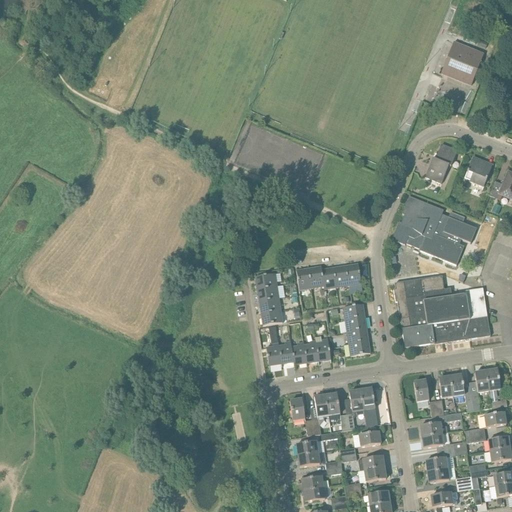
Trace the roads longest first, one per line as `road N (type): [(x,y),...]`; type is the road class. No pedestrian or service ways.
road 1 (track): [(29,48),(47,56),(83,98),(379,235)]
road 2 (residential): [(376,252),(419,140),(446,128),(511,153)]
road 3 (residential): [(415,511),(391,367)]
road 4 (residential): [(391,367),(263,391)]
road 5 (residential): [(263,391),(283,511)]
road 6 (residential): [(391,367),(511,350)]
